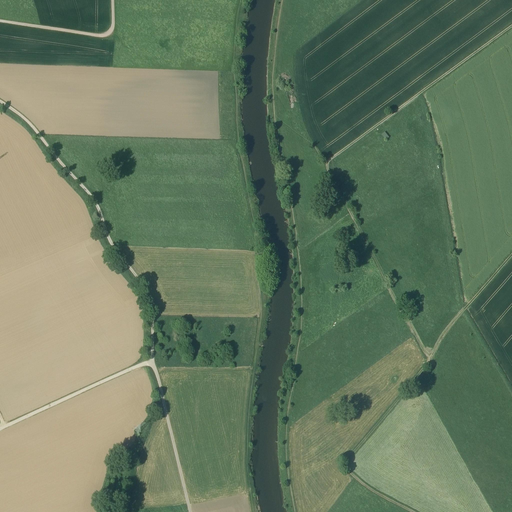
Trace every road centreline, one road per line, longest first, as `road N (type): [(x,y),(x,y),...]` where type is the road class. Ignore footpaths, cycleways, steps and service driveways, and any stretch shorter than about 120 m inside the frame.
road 1 (track): [(511,25),(328,161),(431,361)]
road 2 (track): [(511,257),(348,465),(413,511)]
road 3 (track): [(0,101),(24,117),(97,202),(151,299),(153,363)]
road 4 (track): [(0,430),(153,363)]
road 5 (track): [(153,363),(193,511)]
road 6 (track): [(112,0),(106,36),(0,21)]
